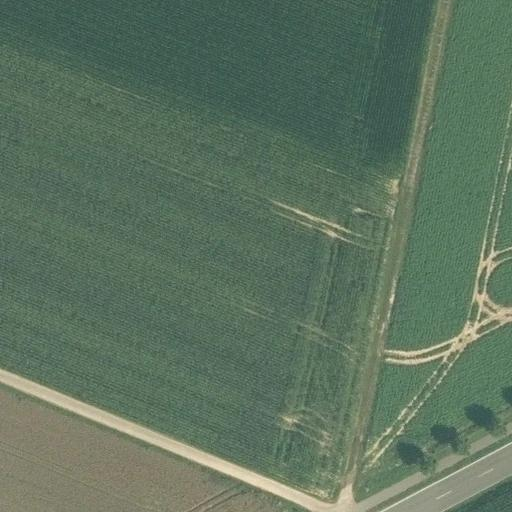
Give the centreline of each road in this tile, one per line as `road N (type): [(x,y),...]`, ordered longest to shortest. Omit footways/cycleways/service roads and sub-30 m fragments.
road 1 (track): [(444,0),(344,511)]
road 2 (track): [(0,378),(329,511)]
